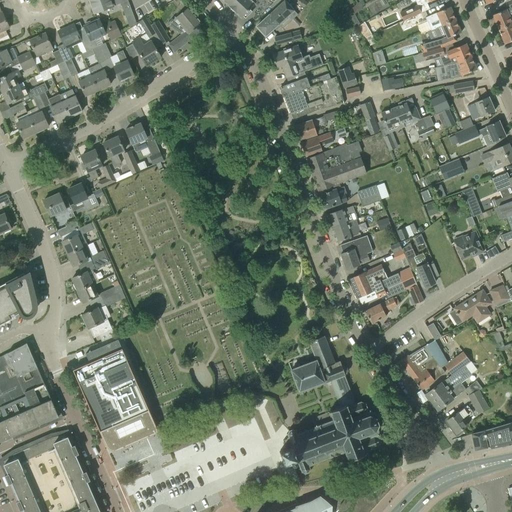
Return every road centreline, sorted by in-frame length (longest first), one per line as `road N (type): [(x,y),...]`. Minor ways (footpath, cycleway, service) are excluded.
road 1 (unclassified): [(365,353),(268,102),(234,38)]
road 2 (residential): [(6,167),(83,131),(234,38)]
road 3 (residential): [(117,511),(56,371),(51,335)]
road 4 (residential): [(365,353),(511,256)]
road 5 (unclassified): [(444,471),(428,434),(365,353)]
road 6 (residential): [(371,98),(494,70)]
